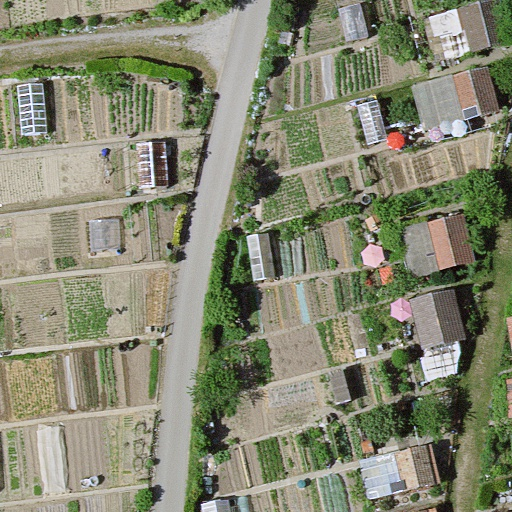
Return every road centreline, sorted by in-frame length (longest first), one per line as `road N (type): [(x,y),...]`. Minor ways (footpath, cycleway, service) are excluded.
road 1 (track): [(175,511),(204,212),(262,0)]
road 2 (track): [(459,511),(459,468),(511,184)]
road 3 (track): [(256,24),(0,47)]
